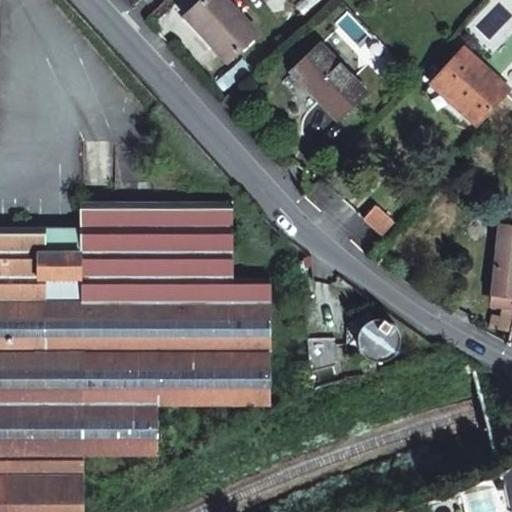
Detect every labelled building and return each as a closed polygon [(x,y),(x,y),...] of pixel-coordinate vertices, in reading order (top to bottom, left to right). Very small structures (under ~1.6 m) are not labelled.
[(257,31),(226,0),(203,0),(188,15),(230,58),(257,31)] [(354,83),(352,81),(349,78),(366,62),(336,31),(291,73),(298,81),(333,118),(361,91),(354,83)] [(461,51),(433,82),(424,93),(467,132),(504,92),(461,51)] [(349,78),(352,81),(354,83),(355,82),(370,68),(366,62),(349,78)] [(81,206),(232,214),(232,201),(81,202),(81,206)] [(0,511),(80,511),(82,511),(85,510),(85,454),(158,454),(158,404),(268,403),(268,277),(232,277),(232,214),(81,206),(81,252),(45,252),(45,227),(0,227),(0,511)] [(373,215),(361,228),(380,245),(391,232),(373,215)] [(493,325),(491,334),(506,340),(511,320),(511,225),(494,224),(490,285),(490,293),(497,295),(496,306),(504,308),(500,327),(493,325)] [(359,338),(358,342),(359,344),(361,348),(363,351),(366,354),(370,357),(374,359),(378,360),(382,360),(386,360),(390,358),(394,356),(397,353),(400,349),(402,342),(402,338),(400,329),(397,326),(394,323),(391,321),(387,319),(382,318),(378,318),(374,319),(370,321),(366,323),(363,326),(361,330),(360,334),(359,338)]
